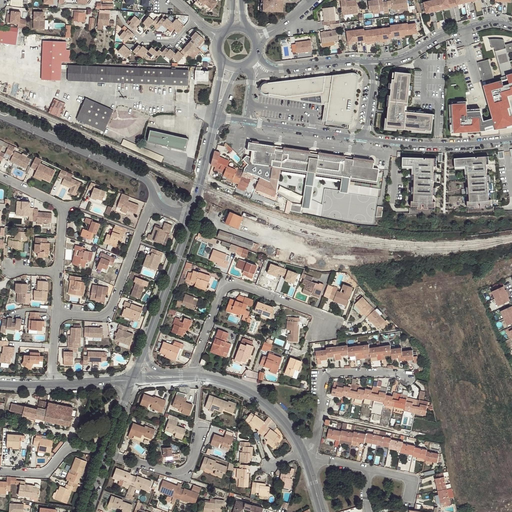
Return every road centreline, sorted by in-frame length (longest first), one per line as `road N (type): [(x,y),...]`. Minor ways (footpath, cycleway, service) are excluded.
road 1 (residential): [(194,376),(220,291),(230,283),(324,316),(318,332)]
road 2 (residential): [(54,312),(110,311),(153,194)]
road 3 (tertiary): [(153,194),(139,175),(0,114)]
road 4 (residential): [(302,452),(312,446),(328,374),(406,377)]
road 5 (residential): [(511,24),(476,23),(400,58),(361,60)]
road 6 (residential): [(363,138),(436,145),(511,138)]
road 7 (secondary): [(143,349),(190,216)]
road 8 (secondary): [(194,376),(263,402),(302,452)]
road 9 (residential): [(57,271),(61,207),(0,178)]
